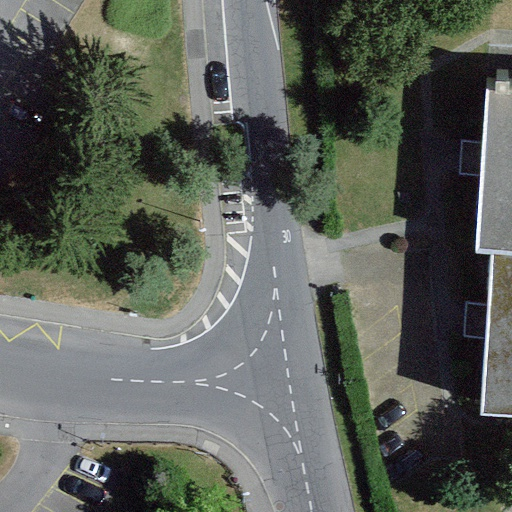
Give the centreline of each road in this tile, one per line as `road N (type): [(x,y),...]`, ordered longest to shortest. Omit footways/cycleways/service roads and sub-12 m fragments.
road 1 (residential): [(250,0),(293,395)]
road 2 (residential): [(0,364),(293,395)]
